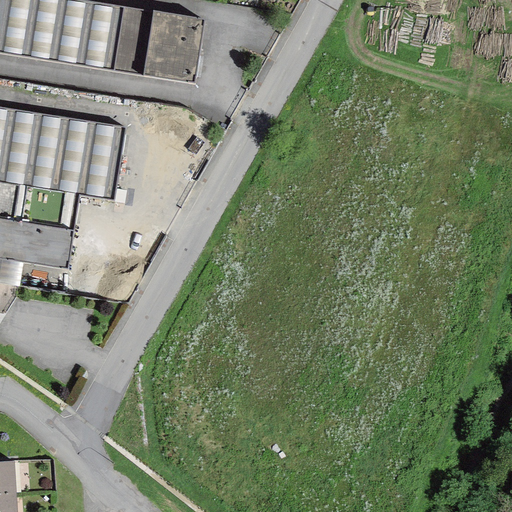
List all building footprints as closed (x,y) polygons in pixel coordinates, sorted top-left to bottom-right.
[(0,53),(143,76),(153,12),(77,0),(0,0),(0,3),(0,53)] [(153,12),(143,76),(194,84),(204,20),(153,12)] [(0,220),(72,231),(78,195),(113,201),(125,127),(0,109),(0,220)] [(0,259),(66,269),(72,231),(0,220),(0,259)] [(0,511),(9,511),(7,466),(0,466),(0,511)]
